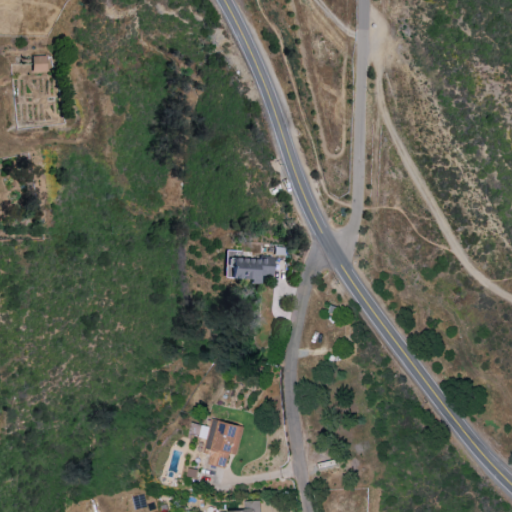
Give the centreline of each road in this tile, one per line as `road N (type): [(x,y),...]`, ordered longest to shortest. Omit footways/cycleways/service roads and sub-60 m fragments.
road 1 (tertiary): [(224,0),(337,256),(460,428),(511,483)]
road 2 (residential): [(313,511),(291,366),(303,299),(328,239)]
road 3 (residential): [(365,0),(356,222),(337,256)]
